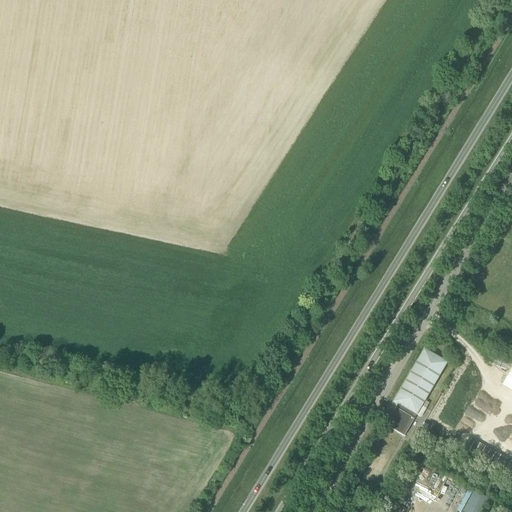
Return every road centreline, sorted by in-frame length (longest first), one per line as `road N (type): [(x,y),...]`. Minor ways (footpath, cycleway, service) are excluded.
road 1 (secondary): [(511,76),(243,511)]
road 2 (track): [(241,405),(492,0)]
road 3 (secondary): [(281,511),(511,140)]
road 4 (unclassified): [(312,511),(511,184)]
road 5 (track): [(241,405),(0,348)]
